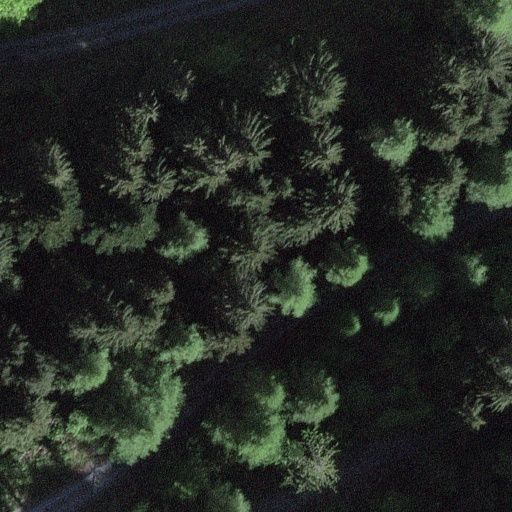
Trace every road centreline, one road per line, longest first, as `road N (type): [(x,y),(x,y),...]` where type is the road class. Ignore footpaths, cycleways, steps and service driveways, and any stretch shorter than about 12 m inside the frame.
road 1 (track): [(511,194),(284,313),(138,449),(25,511)]
road 2 (track): [(511,426),(392,445),(267,511)]
road 3 (track): [(0,53),(240,0)]
